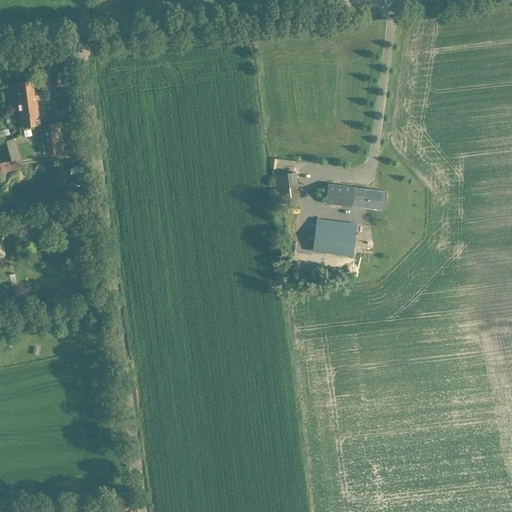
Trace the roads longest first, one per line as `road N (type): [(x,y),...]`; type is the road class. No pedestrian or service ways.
road 1 (unclassified): [(139,511),(82,36)]
road 2 (unclassified): [(82,36),(406,0)]
